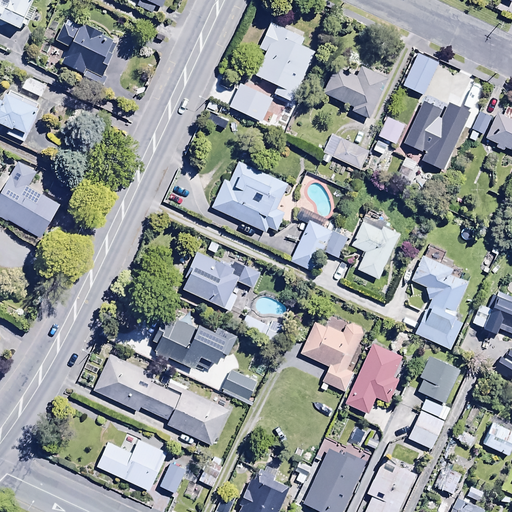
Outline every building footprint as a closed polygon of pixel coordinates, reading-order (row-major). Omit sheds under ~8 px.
[(0,0),(0,22),(18,31),(20,27),(25,29),(27,24),(29,25),(35,12),(29,9),(32,0),(7,0),(8,0),(7,0),(0,0)] [(85,25),(83,27),(65,18),(54,41),(68,48),(59,65),(102,86),(106,78),(102,76),(118,44),(100,35),(101,33),(85,25)] [(270,23),(258,49),(264,52),(253,75),(277,86),(273,94),(290,102),(313,52),(300,46),(303,38),(270,23)] [(438,62),(418,51),(400,84),(421,95),(438,62)] [(25,66),(19,79),(40,89),(47,76),(25,66)] [(334,67),(321,93),(352,108),(351,111),(368,119),(387,78),(360,66),(355,77),(334,67)] [(286,107),(239,84),(227,109),(273,132),(286,107)] [(0,123),(6,127),(3,134),(23,143),(41,105),(8,90),(7,93),(3,92),(0,97),(0,123)] [(472,112),(450,102),(442,118),(439,117),(442,109),(423,100),(404,143),(423,151),(424,149),(427,150),(422,161),(444,171),(472,112)] [(496,113),(484,138),(497,144),(495,147),(502,151),(504,148),(511,151),(511,109),(506,106),(502,116),(496,113)] [(479,110),(471,130),(472,130),(468,139),(474,141),(478,134),(482,136),(491,116),(479,110)] [(403,124),(386,116),(376,136),(393,144),(403,124)] [(324,154),(321,161),(327,164),(330,158),(358,171),(367,152),(330,134),(321,153),(324,154)] [(376,141),(372,151),(382,155),(387,145),(376,141)] [(0,214),(39,238),(59,205),(28,186),(36,173),(17,161),(0,189),(0,214)] [(223,180),(210,208),(265,233),(267,228),(275,231),(283,213),(276,209),(288,185),(237,161),(227,182),(223,180)] [(53,178),(46,195),(67,204),(74,186),(53,178)] [(329,221),(308,211),(289,250),(310,260),(329,221)] [(362,221),(349,246),(363,253),(355,270),(376,280),(399,234),(382,225),(379,230),(362,221)] [(186,279),(181,289),(229,312),(236,296),(229,293),(237,277),(230,274),(233,269),(195,251),(183,278),(186,279)] [(421,255),(410,281),(424,287),(428,300),(413,334),(449,351),(462,323),(452,319),(454,315),(442,310),(443,307),(454,311),(467,283),(450,276),(453,269),(421,255)] [(236,282),(252,289),(259,273),(243,266),(236,282)] [(478,304),(470,324),(495,334),(497,329),(511,335),(511,298),(497,292),(495,297),(491,295),(486,307),(478,304)] [(162,317),(151,341),(156,343),(151,354),(166,361),(168,357),(194,369),(195,365),(206,370),(210,362),(214,364),(219,353),(227,357),(236,337),(217,328),(215,332),(197,323),(195,328),(175,318),(173,322),(162,317)] [(313,322),(299,353),(327,367),(320,382),(322,383),(319,389),(325,391),(327,386),(344,393),(353,373),(346,369),(362,334),(360,328),(351,324),(344,326),(341,333),(327,326),(326,328),(313,322)] [(401,357),(372,343),(343,404),(367,415),(375,398),(386,403),(398,379),(392,377),(401,357)] [(443,394),(457,362),(431,350),(430,353),(426,352),(419,369),(422,371),(417,383),(443,394)] [(499,356),(492,369),(505,377),(506,375),(511,378),(511,352),(508,350),(504,359),(499,356)] [(109,354),(92,391),(137,412),(139,407),(167,420),(165,424),(211,446),(228,410),(186,390),(188,386),(170,378),(166,387),(180,393),(179,396),(151,383),(154,375),(109,354)] [(257,373),(231,360),(219,383),(246,397),(257,373)] [(425,389),(420,399),(435,407),(440,397),(425,389)] [(443,413),(419,402),(406,429),(429,440),(443,413)] [(511,421),(491,412),(480,434),(507,447),(511,437),(511,421)] [(461,420),(455,430),(468,437),(473,427),(461,420)] [(107,433),(95,458),(149,483),(167,445),(137,431),(131,444),(107,433)] [(302,485),(293,504),(299,507),(301,503),(319,511),(318,511),(341,511),(365,461),(344,451),(342,455),(326,448),(320,461),(313,457),(309,467),(298,462),(293,472),(298,474),(294,481),(302,485)] [(184,463),(169,456),(157,479),(172,486),(184,463)] [(370,497),(363,511),(400,511),(411,489),(408,488),(409,485),(414,487),(418,479),(413,477),(414,474),(381,459),(365,495),(370,497)] [(263,465),(259,474),(254,472),(248,484),(246,483),(237,504),(240,505),(236,511),(276,511),(288,487),(272,480),(276,471),(263,465)] [(203,469),(197,481),(212,488),(218,476),(203,469)] [(481,511),(487,500),(457,486),(444,511),(481,511)] [(227,511),(235,496),(223,491),(213,511),(227,511)]
